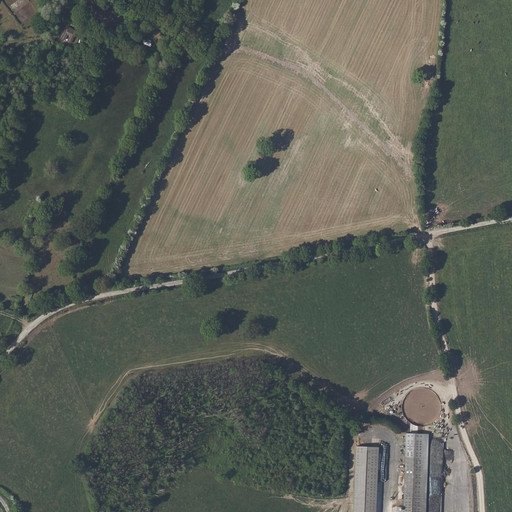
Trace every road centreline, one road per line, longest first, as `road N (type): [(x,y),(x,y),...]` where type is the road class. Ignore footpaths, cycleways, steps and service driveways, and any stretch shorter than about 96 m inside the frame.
road 1 (unclassified): [(0,358),(47,314),(104,294),(511,219)]
road 2 (track): [(428,234),(434,303),(482,511)]
